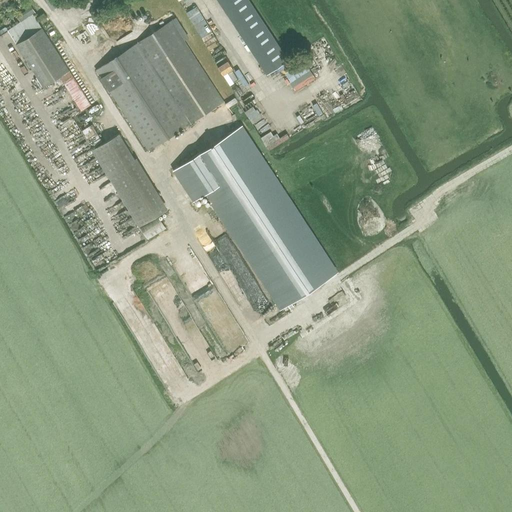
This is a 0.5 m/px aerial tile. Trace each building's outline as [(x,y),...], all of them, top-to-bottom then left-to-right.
[(58,6),(54,0),(45,0),(52,10),(58,6)] [(249,0),(218,0),(267,74),(289,60),(249,0)] [(191,10),(185,13),(189,20),(195,17),(191,10)] [(33,13),(7,29),(16,43),(28,36),(42,27),(33,13)] [(96,69),(148,150),(149,150),(224,101),(184,40),(189,37),(177,18),(96,69)] [(213,18),(209,21),(215,27),(219,24),(213,18)] [(42,27),(28,36),(16,43),(44,87),(60,77),(70,70),(42,27)] [(222,31),(216,34),(218,38),(211,42),(213,46),(208,48),(210,53),(228,43),(222,31)] [(211,56),(217,64),(227,58),(221,49),(211,56)] [(70,70),(60,77),(81,110),(91,104),(70,70)] [(228,83),(236,78),(234,73),(225,78),(228,83)] [(173,170),(194,201),(207,192),(253,263),(282,308),(287,304),(290,309),(294,306),(291,302),(337,272),(312,235),(274,177),(241,126),(210,146),(173,170)] [(119,133),(92,150),(108,175),(135,158),(119,133)] [(135,158),(108,175),(140,227),(158,216),(167,210),(135,158)] [(140,227),(148,240),(166,229),(158,216),(140,227)] [(171,271),(166,274),(171,286),(177,283),(171,271)]
